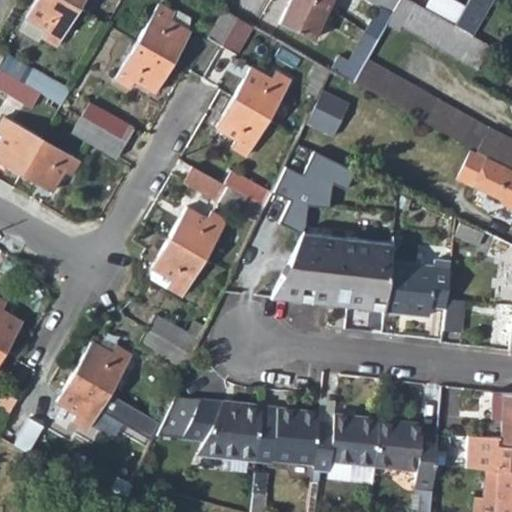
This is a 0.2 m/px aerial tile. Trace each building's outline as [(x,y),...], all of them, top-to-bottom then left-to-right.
[(39,38),(55,47),(77,8),(63,0),(36,0),(26,19),(44,30),(39,38)] [(289,0),(280,21),(313,36),(326,11),(327,6),(313,0),(289,0)] [(366,0),(391,14),(397,0),(366,0)] [(399,27),(476,70),(489,47),(466,34),(452,26),(405,0),(397,0),(391,14),(385,25),(396,32),(399,27)] [(467,0),(452,26),(466,34),(485,0),(467,0)] [(136,42),(171,62),(187,33),(190,17),(174,7),(171,12),(157,4),(136,42)] [(213,36),(225,43),(239,19),(226,12),(213,36)] [(225,43),(237,50),(251,26),(239,19),(225,43)] [(329,71),(355,86),(367,62),(379,38),(363,31),(348,62),(337,56),(329,71)] [(132,80),(154,92),(171,62),(136,42),(113,81),(127,88),(132,80)] [(0,62),(0,72),(19,83),(26,72),(2,59),(0,62)] [(355,86),(429,126),(442,102),(367,62),(355,86)] [(230,96),(265,117),(287,79),(274,71),(268,80),(246,68),(230,96)] [(0,72),(0,89),(32,108),(39,95),(19,83),(0,72)] [(307,122),(335,134),(351,99),(322,87),(307,122)] [(229,147),(244,155),(265,117),(230,96),(213,127),(234,139),(229,147)] [(429,126),(466,146),(479,122),(442,102),(429,126)] [(0,141),(0,166),(19,177),(40,140),(1,118),(0,118),(0,136),(2,138),(0,141)] [(100,129),(124,143),(130,132),(106,119),(100,129)] [(470,148),(480,154),(493,129),(479,122),(466,146),(470,148)] [(94,141),(117,154),(124,143),(100,129),(94,141)] [(485,157),(511,171),(511,138),(493,129),(480,154),(485,157)] [(19,177),(47,193),(61,170),(69,176),(77,161),(40,140),(19,177)] [(469,186),(485,157),(480,154),(470,148),(454,177),(469,186)] [(511,171),(485,157),(469,186),(497,200),(500,205),(511,211),(511,171)] [(184,182),(255,223),(257,219),(262,208),(239,195),(222,185),(192,167),(184,182)] [(268,195),(229,172),(222,185),(239,195),(262,208),(268,195)] [(213,213),(209,221),(184,207),(168,237),(204,258),(226,219),(213,213)] [(454,233),(476,244),(481,234),(458,223),(454,233)] [(265,303),(329,309),(336,232),(302,229),(265,303)] [(329,309),(384,313),(389,262),(391,237),(336,232),(329,309)] [(170,288),(182,294),(204,258),(168,237),(146,276),(169,290),(170,288)] [(432,267),(389,262),(384,313),(429,318),(429,308),(445,309),(446,299),(449,261),(433,260),(432,267)] [(462,300),(446,299),(445,309),(444,331),(460,332),(462,300)] [(0,350),(3,353),(20,323),(0,311),(0,309),(4,303),(0,300),(0,350)] [(165,341),(190,355),(197,340),(172,328),(165,341)] [(97,344),(112,352),(116,345),(101,337),(97,344)] [(73,370),(108,391),(129,353),(116,345),(112,352),(97,344),(89,340),(73,370)] [(158,354),(184,368),(190,355),(165,341),(158,354)] [(73,422),(86,429),(108,391),(73,370),(55,400),(77,414),(73,422)] [(0,430),(17,399),(5,392),(0,400),(0,430)] [(487,438),(486,465),(486,470),(495,471),(495,468),(511,469),(511,393),(489,392),(488,420),(474,419),(473,437),(476,438),(487,438)] [(333,416),(335,404),(320,402),(318,417),(317,426),(332,427),(333,416)] [(254,466),(259,412),(194,405),(176,444),(197,446),(202,447),(201,462),(254,466)] [(270,466),(313,470),(317,426),(318,417),(259,412),(254,466),(270,468),(270,466)] [(332,427),(317,426),(313,470),(313,474),(312,489),(319,490),(320,475),(330,476),(332,465),(373,468),(377,420),(333,416),(332,427)] [(431,511),(432,491),(436,435),(420,434),(421,424),(377,420),(373,468),(417,472),(413,511),(431,511)] [(35,436),(61,451),(67,440),(42,425),(35,436)] [(473,437),(472,464),(486,465),(487,438),(476,438),(473,437)] [(202,447),(197,446),(190,461),(201,462),(202,447)] [(373,468),(332,465),(330,476),(329,483),(371,488),(373,468)] [(486,470),(484,511),(511,511),(511,469),(495,468),(495,471),(486,470)] [(264,511),(267,485),(252,484),(250,511),(251,511),(264,511)]
